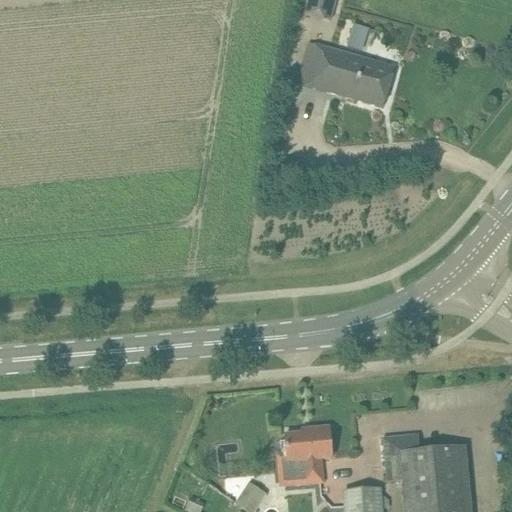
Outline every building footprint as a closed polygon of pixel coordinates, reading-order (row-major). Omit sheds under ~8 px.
[(307,0),(304,15),(330,22),(336,0),(307,0)] [(363,49),(368,27),(357,24),(351,46),(363,49)] [(382,109),(394,69),(309,44),(297,85),(382,109)] [(312,433),(285,436),(286,455),(277,456),(280,488),(323,484),(321,460),(331,459),(328,428),(312,429),(312,433)] [(471,511),(468,467),(466,447),(420,451),(419,442),(412,437),(383,440),(387,483),(402,482),(404,511),(471,511)] [(344,511),(381,511),(380,490),(343,492),(344,511)] [(256,511),(260,506),(241,493),(234,504),(246,511),(256,511)]
